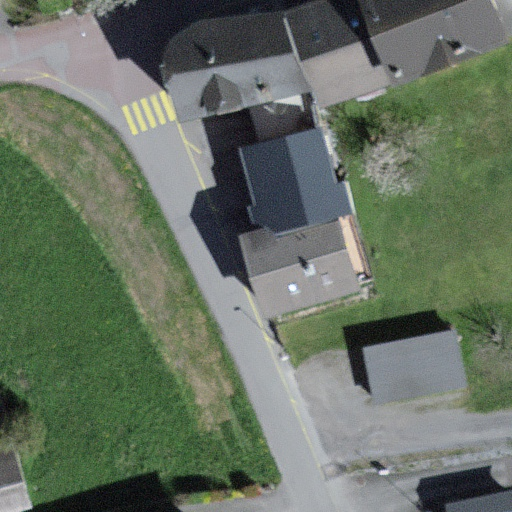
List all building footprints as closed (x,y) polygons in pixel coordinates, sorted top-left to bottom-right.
[(511,44),(511,23),(503,0),(340,0),(300,15),(328,93),(334,109),(511,44)] [(328,93),(300,15),(222,22),(175,51),(197,126),(262,110),(328,93)] [(249,155),(274,238),(253,245),(278,326),(373,296),(347,215),(342,217),(319,116),(334,109),(328,93),(262,110),(275,143),(249,155)] [(466,336),(373,352),(383,408),(475,392),(466,336)] [(0,511),(6,511),(52,499),(40,458),(0,469),(0,511)] [(511,511),(511,497),(455,510),(455,511),(511,511)]
